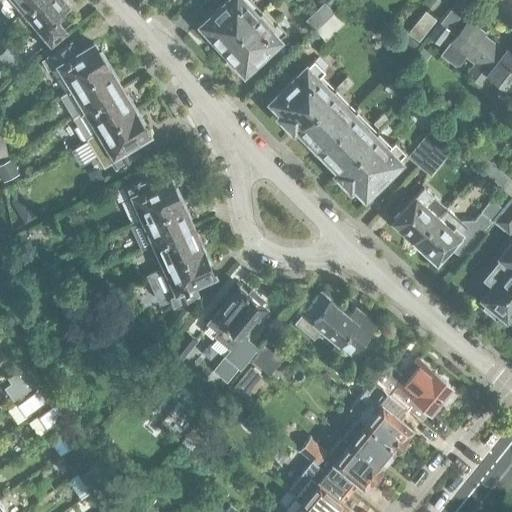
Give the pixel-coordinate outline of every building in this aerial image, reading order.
[(16,0),(17,1),(13,4),(20,13),(35,0),(16,0)] [(64,0),(35,0),(20,13),(47,44),(66,27),(59,20),(72,9),(64,0)] [(222,0),(199,21),(208,31),(209,29),(223,44),(256,13),(243,0),(222,0)] [(316,27),(332,11),(332,10),(339,2),(337,0),(326,0),(324,3),(323,1),(306,17),(316,27)] [(439,21),(428,35),(439,44),(450,29),(464,11),(453,3),(439,21)] [(426,9),(408,31),(419,39),(437,18),(426,9)] [(341,20),(332,11),(316,27),(325,36),(341,20)] [(256,13),(223,44),(234,57),(233,58),(243,69),(285,30),(290,25),(282,16),(277,21),(275,19),(268,26),(256,13)] [(8,21),(0,27),(0,37),(1,38),(13,27),(8,21)] [(511,51),(507,48),(505,50),(484,33),(484,32),(473,23),(466,31),(461,27),(441,52),(455,63),(459,62),(467,53),(475,59),(465,72),(480,84),(489,72),(503,83),(497,92),(498,97),(508,105),(511,100),(511,51)] [(406,32),(393,46),(404,57),(418,43),(406,32)] [(48,56),(41,60),(48,70),(55,66),(69,90),(108,66),(93,42),(77,51),(71,41),(48,55),(48,56)] [(7,45),(0,52),(0,57),(5,63),(15,71),(25,62),(15,52),(7,45)] [(277,112),(292,127),(330,90),(317,76),(324,68),(323,67),(327,63),(318,55),(315,58),(313,57),(306,64),(305,63),(295,72),(294,71),(279,86),(280,87),(270,97),(281,109),(277,112)] [(69,90),(60,95),(73,117),(121,87),(108,66),(69,90)] [(347,76),(338,84),(343,90),(352,81),(347,76)] [(121,87),(73,117),(86,138),(87,138),(95,133),(134,109),(121,87)] [(292,127),(314,149),(352,111),(330,90),(292,127)] [(134,109),(95,133),(115,166),(138,152),(132,142),(148,132),(134,109)] [(314,149),(335,170),(373,132),(352,111),(314,149)] [(382,111),(372,121),(378,127),(388,117),(382,111)] [(418,165),(441,137),(445,132),(434,123),(407,156),(418,165)] [(511,126),(509,124),(502,132),(511,141),(511,126)] [(27,141),(21,129),(14,133),(20,145),(27,141)] [(386,146),(373,132),(335,170),(349,185),(353,182),(363,193),(374,182),(376,184),(391,169),(389,168),(398,159),(398,158),(405,151),(403,150),(412,141),(406,135),(401,139),(400,138),(396,143),(392,139),(386,146)] [(453,147),(441,137),(418,165),(430,175),(453,147)] [(485,156),(478,165),(485,171),(493,162),(485,156)] [(11,159),(0,164),(0,177),(2,182),(18,174),(11,159)] [(146,173),(123,184),(139,221),(180,202),(181,202),(169,177),(152,185),(146,173)] [(511,173),(501,187),(510,195),(511,194),(511,173)] [(415,192),(390,218),(413,240),(438,213),(427,203),(434,195),(423,185),(416,192),(415,192)] [(511,238),(500,253),(481,277),(491,284),(482,295),(486,298),(481,305),(496,316),(501,310),(506,314),(511,306),(511,194),(510,195),(501,206),(487,223),(487,224),(503,237),(507,233),(511,238)] [(18,195),(11,200),(24,222),(36,215),(26,197),(18,195)] [(438,213),(413,240),(436,261),(450,246),(461,256),(487,224),(487,223),(501,206),(491,198),(474,219),(460,219),(455,215),(445,206),(438,213)] [(139,221),(130,225),(140,248),(150,244),(191,225),(181,202),(180,202),(139,221)] [(191,225),(150,244),(160,267),(201,248),(191,225)] [(34,248),(21,254),(27,268),(41,262),(34,248)] [(160,267),(146,274),(157,298),(167,293),(172,305),(198,294),(192,282),(213,273),(201,248),(160,267)] [(44,264),(35,268),(39,277),(48,273),(44,264)] [(75,278),(60,285),(66,298),(74,295),(71,288),(78,285),(75,278)] [(238,285),(208,322),(218,331),(215,335),(231,347),(215,366),(227,376),(238,362),(240,364),(256,344),(241,332),(253,317),(257,321),(266,309),(238,285)] [(355,344),(374,320),(354,304),(347,313),(319,289),(294,319),(312,335),(320,325),(338,339),(342,334),(355,344)] [(184,355),(196,340),(186,331),(173,346),(184,355)] [(284,340),(278,346),(287,354),(292,348),(284,340)] [(398,382),(390,391),(412,409),(419,399),(428,407),(441,392),(443,394),(450,386),(448,384),(449,382),(417,355),(396,380),(398,382)] [(14,400),(40,381),(28,365),(7,378),(10,382),(3,386),(14,400)] [(249,365),(243,371),(254,380),(260,374),(249,365)] [(378,367),(369,378),(380,387),(382,385),(390,392),(390,391),(398,382),(396,380),(395,381),(378,367)] [(369,402),(359,415),(397,447),(406,436),(404,432),(410,424),(398,415),(406,406),(389,392),(390,392),(382,385),(380,387),(369,402)] [(35,390),(16,404),(25,416),(43,402),(35,390)] [(233,394),(222,395),(223,404),(233,403),(233,394)] [(56,403),(37,416),(46,428),(64,415),(56,403)] [(350,426),(344,433),(380,462),(380,461),(385,455),(390,456),(397,447),(359,415),(350,426)] [(201,421),(189,436),(202,446),(213,431),(201,421)] [(309,436),(301,446),(302,448),(313,457),(322,464),(323,465),(353,490),(361,480),(363,482),(369,475),(374,476),(381,467),(380,462),(344,433),(333,446),(328,452),(327,451),(327,450),(309,436)] [(69,435),(61,440),(68,449),(75,444),(69,435)] [(189,437),(183,443),(196,454),(202,447),(189,437)] [(78,446),(66,455),(77,470),(89,461),(78,446)] [(306,465),(288,487),(295,492),(319,511),(342,511),(341,509),(347,502),(344,500),(353,490),(323,465),(322,464),(313,457),(306,465)] [(91,466),(78,475),(89,489),(101,479),(91,466)] [(272,506),(278,511),(279,511),(280,511),(319,511),(295,492),(286,504),(285,505),(277,499),(272,506)] [(105,510),(116,501),(113,497),(102,506),(105,510)] [(142,499),(131,511),(149,511),(153,507),(142,499)] [(113,511),(120,507),(116,501),(105,510),(102,511),(113,511)]
